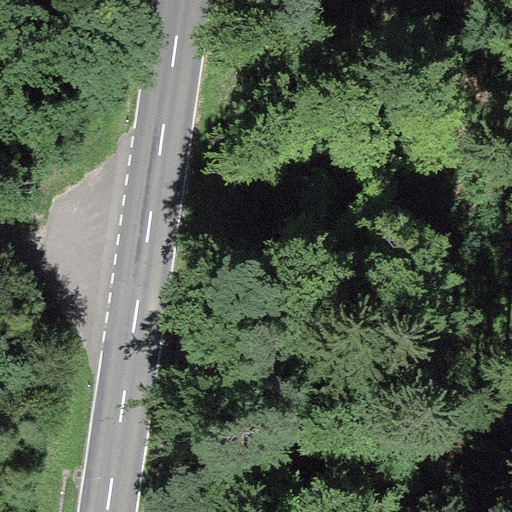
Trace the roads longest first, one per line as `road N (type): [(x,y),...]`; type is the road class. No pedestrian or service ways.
road 1 (primary): [(109,511),(184,0)]
road 2 (track): [(145,257),(0,217)]
